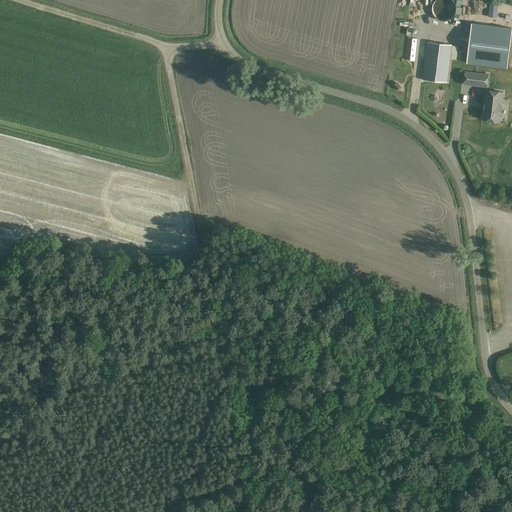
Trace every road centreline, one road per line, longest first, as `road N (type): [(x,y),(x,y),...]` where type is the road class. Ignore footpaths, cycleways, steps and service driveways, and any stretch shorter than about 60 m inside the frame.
road 1 (unclassified): [(511,411),(490,375),(466,198),(439,146),(398,113),(254,68),(221,42)]
road 2 (track): [(237,410),(179,120)]
road 3 (track): [(511,418),(237,410)]
road 4 (track): [(12,0),(135,35)]
